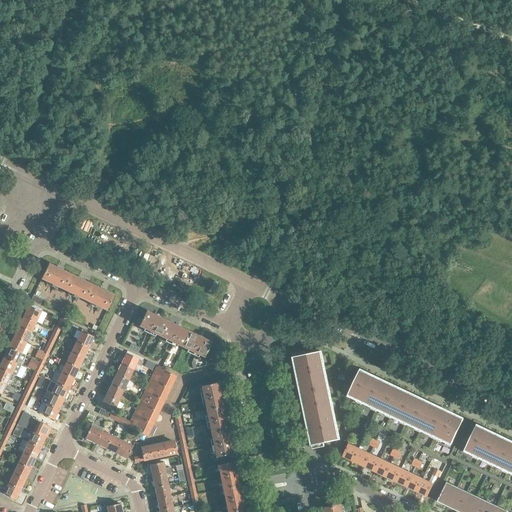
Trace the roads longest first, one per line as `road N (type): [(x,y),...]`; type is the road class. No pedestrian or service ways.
road 1 (unclassified): [(511,404),(287,299)]
road 2 (tertiary): [(249,282),(55,191)]
road 3 (residential): [(138,285),(61,447)]
road 4 (tertiary): [(234,345),(265,486)]
road 5 (tertiary): [(294,480),(265,344)]
road 6 (residential): [(411,511),(337,476),(294,480)]
